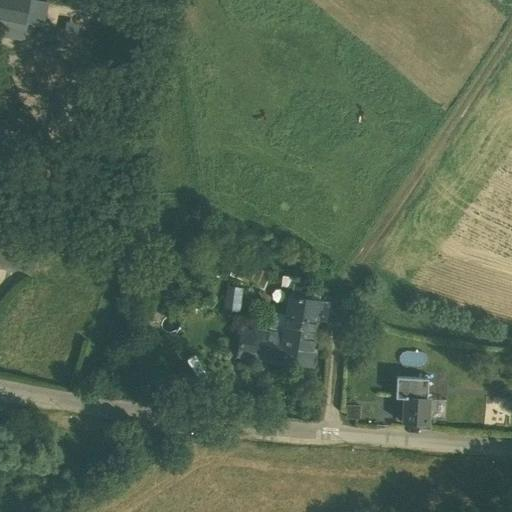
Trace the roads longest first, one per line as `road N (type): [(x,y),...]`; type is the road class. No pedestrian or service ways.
road 1 (tertiary): [(511,452),(201,422),(0,388)]
road 2 (track): [(511,36),(355,273)]
road 3 (track): [(330,434),(339,317),(355,273)]
